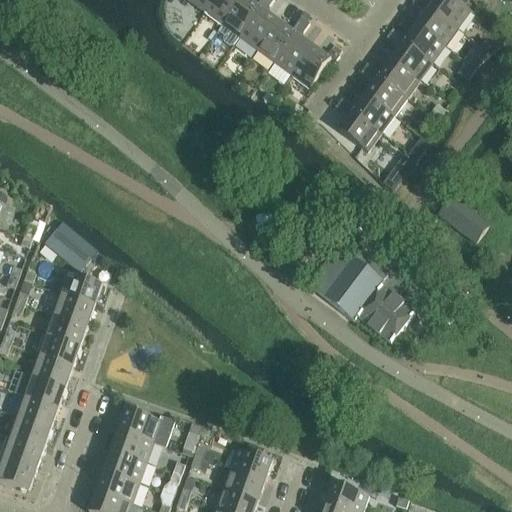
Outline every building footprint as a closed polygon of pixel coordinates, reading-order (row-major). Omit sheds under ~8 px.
[(188,0),(187,3),(205,16),(216,0),(188,0)] [(216,0),(205,16),(222,29),(243,0),(216,0)] [(243,0),(222,29),(218,34),(224,39),(223,41),(224,47),(229,50),(235,49),(240,42),(261,13),(257,10),(243,0)] [(272,0),(263,0),(262,3),(271,9),(276,2),(272,0)] [(421,0),(417,0),(416,1),(412,7),(419,12),(426,3),(421,0)] [(450,0),(438,0),(432,8),(426,3),(419,12),(426,17),(429,12),(458,34),(472,15),(450,0)] [(261,13),(240,42),(257,54),(279,25),(266,16),(271,9),(262,3),(257,10),(261,13)] [(426,17),(417,30),(445,51),(458,34),(429,12),(426,17)] [(302,21),(297,28),(305,35),(310,28),(302,21)] [(292,35),(279,25),(257,54),(275,67),(296,38),(292,35)] [(305,35),(297,28),(292,35),(296,38),(275,67),(292,80),(313,51),(300,41),(305,35)] [(445,51),(417,30),(407,43),(400,38),(394,47),(401,51),(404,47),(433,68),(445,51)] [(393,33),(391,36),(387,42),(394,47),(400,38),(393,33)] [(404,47),(401,51),(391,65),(420,86),(433,68),(404,47)] [(327,61),(313,51),(292,80),(311,93),(332,65),(335,67),(340,60),(331,54),(327,61)] [(420,86),(391,65),(381,78),(375,73),(368,81),(375,86),(378,82),(407,103),(420,86)] [(368,68),(365,72),(362,77),(368,81),(375,73),(368,68)] [(378,82),(375,86),(366,99),(394,121),(407,103),(378,82)] [(394,121),(366,99),(356,112),(349,107),(343,116),(350,121),(353,117),(382,138),(394,121)] [(342,103),(340,106),(336,111),(343,116),(349,107),(342,103)] [(368,156),(382,138),(353,117),(350,121),(339,135),(368,156)] [(408,158),(400,168),(409,176),(417,165),(410,160),(408,158)] [(462,183),(452,175),(451,174),(444,183),(455,192),(462,183)] [(491,230),(453,201),(438,220),(476,249),(491,230)] [(64,228),(46,249),(80,278),(98,257),(64,228)] [(29,231),(26,240),(34,243),(37,234),(29,231)] [(34,243),(26,240),(22,250),(30,253),(34,243)] [(352,324),(356,319),(394,271),(381,261),(384,258),(380,254),(377,258),(364,248),(352,263),(337,250),(307,288),(352,324)] [(14,271),(11,281),(19,283),(23,274),(14,271)] [(389,346),(414,316),(395,301),(409,284),(394,271),(356,319),(389,346)] [(28,276),(25,286),(33,289),(36,279),(28,276)] [(67,277),(60,298),(95,311),(103,290),(67,277)] [(19,283),(11,281),(8,291),(16,294),(19,283)] [(29,300),(21,297),(18,306),(26,309),(29,300)] [(95,311),(60,298),(53,319),(88,331),(95,311)] [(26,309),(18,306),(14,316),(22,319),(26,309)] [(0,312),(0,322),(5,325),(8,315),(0,312)] [(88,331),(53,319),(45,339),(81,352),(88,331)] [(7,338),(3,347),(11,350),(15,341),(7,338)] [(81,352),(45,339),(38,360),(74,372),(81,352)] [(11,350),(3,347),(0,356),(0,357),(8,360),(11,350)] [(74,372),(38,360),(31,380),(66,393),(74,372)] [(66,393),(31,380),(23,378),(16,398),(24,401),(59,413),(66,393)] [(59,413),(24,401),(16,421),(52,434),(59,413)] [(127,405),(124,413),(127,414),(135,416),(137,409),(127,405)] [(127,414),(119,435),(155,448),(166,451),(175,426),(170,424),(169,422),(166,420),(163,422),(161,426),(135,416),(127,414)] [(52,434),(16,421),(9,442),(45,454),(52,434)] [(190,437),(200,440),(203,432),(193,429),(190,437)] [(119,435),(112,455),(148,468),(155,448),(119,435)] [(45,454),(9,442),(2,462),(38,475),(45,454)] [(199,452),(195,462),(204,465),(207,455),(199,452)] [(238,453),(230,474),(266,487),(273,466),(238,453)] [(112,455),(105,476),(141,488),(148,468),(112,455)] [(38,475),(2,462),(0,467),(0,485),(30,496),(38,475)] [(204,465),(195,462),(192,472),(200,474),(204,465)] [(178,467),(174,477),(183,480),(186,470),(178,467)] [(266,487),(230,474),(223,495),(259,507),(266,487)] [(105,476),(98,496),(133,509),(141,488),(105,476)] [(183,480),(174,477),(171,487),(179,490),(183,480)] [(334,487),(326,508),(336,511),(365,511),(370,500),(334,487)] [(193,496),(185,493),(181,503),(189,506),(193,496)] [(257,511),(259,507),(223,495),(217,511),(257,511)] [(98,496),(92,511),(138,511),(133,510),(133,509),(98,496)] [(407,511),(410,506),(400,502),(397,511),(400,511),(407,511)] [(186,511),(189,506),(181,503),(177,511),(186,511)]
